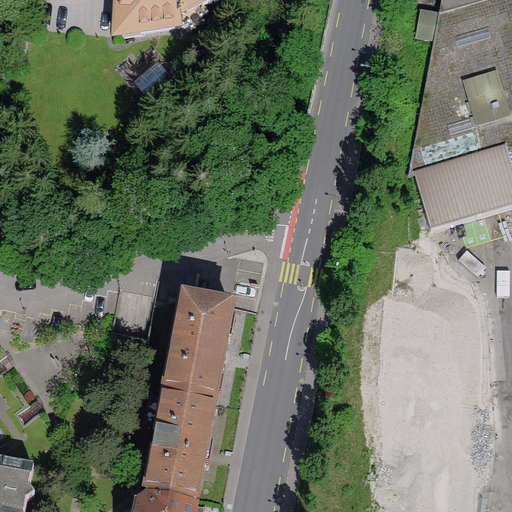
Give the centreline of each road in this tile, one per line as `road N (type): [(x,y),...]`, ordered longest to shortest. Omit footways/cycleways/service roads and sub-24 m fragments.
road 1 (residential): [(309,231),(262,231),(62,293),(0,292)]
road 2 (secondary): [(309,231),(257,511)]
road 3 (secondary): [(358,0),(309,231)]
